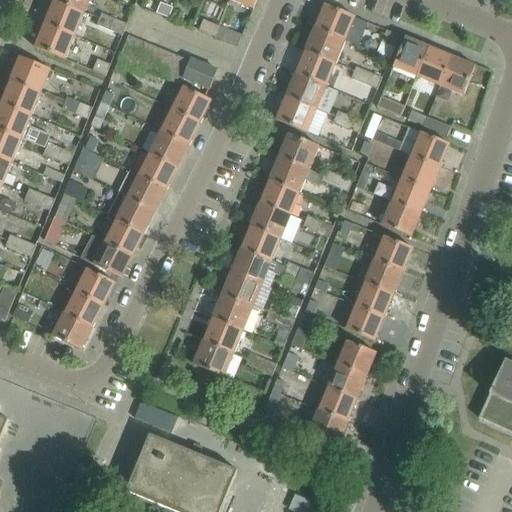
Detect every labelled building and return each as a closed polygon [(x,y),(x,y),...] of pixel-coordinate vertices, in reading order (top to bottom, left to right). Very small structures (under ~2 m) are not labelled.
[(86,14),(91,0),(54,0),(55,1),(86,14)] [(254,10),(258,0),(230,0),(230,1),(254,10)] [(76,37),(86,14),(55,1),(45,24),(76,37)] [(347,41),(356,18),(325,5),(316,29),(347,41)] [(110,31),(115,19),(102,14),(97,25),(110,31)] [(127,25),(115,19),(110,31),(123,36),(127,25)] [(215,38),(219,27),(204,20),(199,31),(215,38)] [(67,60),(76,37),(45,24),(35,47),(67,60)] [(243,36),(219,27),(215,38),(238,47),(243,36)] [(337,65),(347,41),(316,29),(306,52),(337,65)] [(396,48),(401,36),(388,31),(383,43),(396,48)] [(133,66),(143,42),(129,36),(119,60),(127,64),(133,66)] [(418,77),(430,48),(406,38),(394,68),(418,77)] [(144,71),(154,47),(143,42),(133,66),(144,71)] [(157,76),(167,52),(154,47),(144,71),(157,76)] [(441,87),(453,57),(430,48),(418,77),(441,87)] [(168,81),(178,57),(167,52),(157,76),(168,81)] [(328,87),(337,65),(306,52),(297,74),(328,87)] [(184,80),(190,62),(178,57),(168,81),(181,86),(184,80)] [(477,67),(453,57),(441,87),(465,97),(477,67)] [(42,94),(52,70),(21,58),(12,81),(42,94)] [(106,77),(111,65),(98,60),(93,71),(106,77)] [(122,75),(127,64),(119,60),(111,81),(124,87),(128,78),(122,75)] [(191,60),(190,62),(184,80),(210,91),(218,71),(191,60)] [(366,86),(371,74),(356,68),(351,79),(366,86)] [(319,110),(328,87),(297,74),(288,98),(319,110)] [(382,78),(371,74),(366,86),(377,90),(382,78)] [(42,94),(12,81),(2,104),(33,117),(42,94)] [(201,124),(212,101),(184,87),(173,110),(201,124)] [(115,98),(106,94),(102,103),(111,108),(115,98)] [(401,118),(405,107),(381,97),(376,108),(401,118)] [(77,115),(81,104),(67,98),(62,110),(77,115)] [(310,133),(319,110),(288,98),(279,120),(310,133)] [(101,131),(111,108),(102,103),(91,127),(101,131)] [(0,130),(23,140),(33,117),(2,104),(0,109),(0,130)] [(88,120),(93,108),(81,104),(77,115),(88,120)] [(190,146),(201,124),(173,110),(161,132),(190,146)] [(348,130),(352,118),(338,112),(335,118),(336,118),(333,124),(348,130)] [(424,128),(428,118),(412,112),(408,121),(424,128)] [(376,133),(381,118),(373,115),(367,130),(365,137),(373,140),(376,133)] [(363,123),(352,118),(348,130),(358,134),(363,123)] [(451,128),(428,118),(424,128),(447,137),(451,128)] [(48,140),(71,144),(74,130),(50,126),(48,140)] [(0,157),(14,163),(23,140),(0,130),(0,157)] [(179,169),(190,146),(161,132),(150,154),(179,169)] [(422,133),(412,157),(441,169),(451,146),(422,133)] [(291,134),(281,158),(310,170),(320,147),(291,134)] [(91,139),(87,146),(94,150),(98,142),(91,139)] [(365,142),(360,153),(370,156),(374,145),(365,142)] [(49,143),(44,155),(57,160),(62,148),(49,143)] [(69,166),(74,154),(62,148),(57,160),(69,166)] [(93,153),(83,149),(73,172),(83,176),(93,153)] [(168,191),(179,169),(150,154),(138,177),(168,191)] [(0,184),(4,186),(14,163),(0,157),(0,184)] [(431,192),(441,169),(412,157),(402,180),(431,192)] [(310,171),(310,170),(281,158),(271,181),(301,193),(306,181),(320,187),(322,183),(325,176),(324,176),(310,171)] [(373,168),(366,165),(356,188),(364,191),(373,168)] [(336,188),(341,177),(326,170),(324,176),(325,176),(322,183),(336,188)] [(168,191),(138,177),(130,172),(118,195),(156,214),(168,191)] [(347,193),(352,182),(341,177),(336,188),(347,193)] [(422,215),(431,192),(402,180),(392,202),(422,215)] [(89,190),(79,185),(70,181),(64,194),(65,195),(76,200),(83,203),(89,190)] [(291,217),(301,193),(271,181),(262,204),(291,217)] [(29,189),(25,201),(38,206),(42,195),(29,189)] [(55,200),(43,195),(42,195),(38,206),(50,212),(55,200)] [(66,224),(76,200),(65,195),(54,219),(66,224)] [(156,214),(118,195),(107,217),(115,221),(145,236),(156,214)] [(352,202),(349,210),(360,215),(363,207),(352,202)] [(412,238),(422,215),(392,202),(383,226),(412,238)] [(282,240),(291,217),(262,204),(252,227),(282,240)] [(317,234),(322,222),(307,216),(303,229),(317,234)] [(56,247),(66,224),(54,219),(45,241),(56,247)] [(134,258),(145,236),(115,221),(104,243),(134,258)] [(328,239),(333,227),(322,222),(317,234),(328,239)] [(343,223),(339,233),(348,237),(352,226),(343,223)] [(273,263),(282,240),(252,227),(242,250),(273,263)] [(18,252),(23,240),(10,235),(8,241),(5,247),(18,252)] [(384,238),(375,260),(404,272),(413,250),(384,238)] [(23,240),(18,252),(31,258),(36,246),(23,240)] [(123,280),(134,258),(104,243),(93,265),(123,280)] [(286,268),(273,263),(242,250),(233,273),(263,286),(269,272),(283,278),(285,275),(288,269),(286,268)] [(45,270),(53,255),(44,251),(37,266),(45,270)] [(339,259),(330,255),(325,266),(335,270),(339,259)] [(404,272),(375,260),(365,283),(394,295),(404,272)] [(297,281),(302,269),(288,263),(286,268),(288,269),(285,275),(293,279),(297,281)] [(305,297),(314,274),(302,269),(297,281),(293,279),(289,288),(289,290),(291,291),(305,297)] [(105,307),(116,285),(117,284),(88,270),(76,292),(105,307)] [(254,309),(263,286),(233,273),(223,296),(254,309)] [(326,294),(329,285),(318,281),(314,289),(326,294)] [(384,318),(394,295),(365,283),(355,306),(384,318)] [(282,285),(279,292),(288,296),(291,291),(289,290),(289,288),(282,285)] [(0,319),(5,322),(17,292),(5,287),(0,298),(0,319)] [(105,307),(76,292),(65,315),(94,330),(105,307)] [(244,332),(254,309),(223,296),(214,319),(244,332)] [(313,316),(318,304),(310,301),(306,312),(313,316)] [(19,305),(14,317),(29,324),(34,311),(19,305)] [(374,342),(384,318),(355,306),(345,330),(374,342)] [(279,326),(284,314),(269,308),(264,320),(279,326)] [(296,319),(284,314),(279,326),(291,331),(296,319)] [(82,353),(94,330),(65,315),(53,338),(82,353)] [(235,355),(244,332),(214,319),(204,342),(235,355)] [(301,322),(291,345),(301,349),(311,326),(301,322)] [(348,341),(338,365),(367,377),(377,354),(348,341)] [(225,379),(235,355),(204,342),(194,366),(225,379)] [(288,353),(282,369),(293,374),(299,357),(288,353)] [(260,372),(264,360),(251,355),(246,367),(260,372)] [(276,365),(264,360),(260,372),(272,377),(276,365)] [(511,364),(505,361),(479,419),(511,433),(511,364)] [(358,400),(367,377),(338,365),(329,388),(358,400)] [(278,378),(273,391),(282,395),(288,382),(278,378)] [(348,423),(358,400),(329,388),(319,411),(348,423)] [(273,419),(282,395),(273,391),(263,415),(273,419)] [(338,446),(348,423),(319,411),(309,434),(338,446)] [(0,446),(10,422),(0,417),(0,446)] [(150,435),(127,492),(127,493),(173,511),(220,511),(237,471),(198,455),(201,447),(195,445),(192,452),(150,435)]
